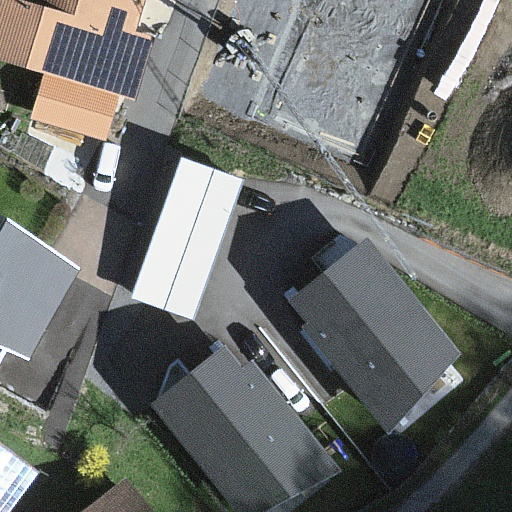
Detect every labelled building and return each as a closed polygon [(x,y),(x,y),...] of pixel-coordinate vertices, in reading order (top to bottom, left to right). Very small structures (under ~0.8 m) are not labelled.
[(131,31),(139,0),(0,0),(0,49),(137,86),(151,36),(131,31)] [(239,181),(185,162),(137,295),(192,314),(239,181)] [(75,272),(0,223),(0,349),(17,361),(75,272)] [(292,301),(389,425),(455,350),(369,241),(292,301)] [(156,403),(241,511),(246,511),(336,468),(253,362),(242,371),(225,348),(156,403)] [(0,511),(6,511),(38,471),(0,443),(0,511)] [(93,511),(148,511),(128,485),(93,511)]
